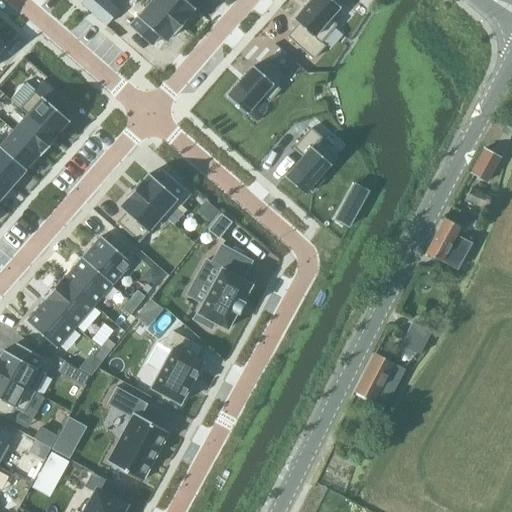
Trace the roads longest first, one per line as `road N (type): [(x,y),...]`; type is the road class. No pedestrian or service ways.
road 1 (tertiary): [(280,511),(511,57)]
road 2 (residential): [(150,115),(308,267),(175,511)]
road 3 (residential): [(150,115),(0,287)]
road 4 (residential): [(18,0),(150,115)]
road 5 (residential): [(246,0),(150,115)]
